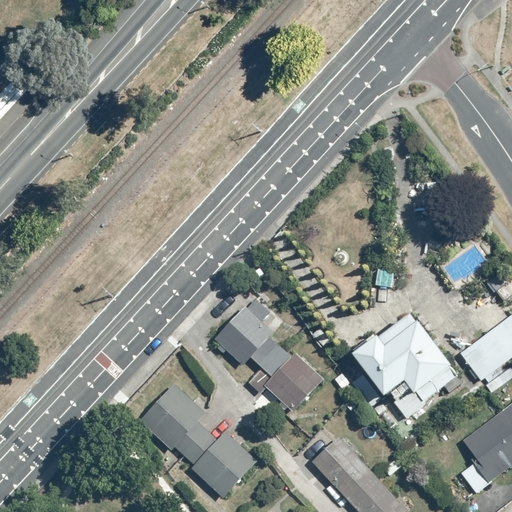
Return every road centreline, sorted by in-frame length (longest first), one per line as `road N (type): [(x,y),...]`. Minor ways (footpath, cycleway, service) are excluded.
road 1 (tertiary): [(0,482),(409,40)]
road 2 (secondary): [(160,0),(0,176)]
road 3 (residential): [(511,160),(409,40)]
